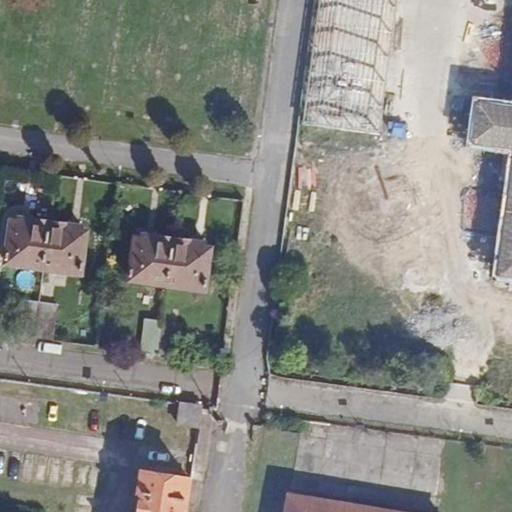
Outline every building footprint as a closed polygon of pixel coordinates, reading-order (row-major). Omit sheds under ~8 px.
[(321,0),(305,123),(379,133),(396,0),(321,0)] [(511,106),(482,102),(477,106),(473,140),(476,144),(511,149),(511,177),(498,276),(511,277),(511,106)] [(301,155),(291,225),(352,233),(361,163),(301,155)] [(69,230),(70,226),(30,221),(30,224),(12,222),(6,264),(82,274),(87,232),(69,230)] [(193,246),(194,243),(154,237),(154,241),(136,239),(130,281),(206,291),(211,249),(193,246)] [(415,372),(416,365),(421,326),(402,323),(404,308),(398,302),(328,292),(326,311),(293,307),(291,321),(287,354),(415,372)] [(34,338),(39,304),(21,301),(16,336),(34,338)] [(53,341),(58,306),(39,304),(34,338),(53,341)] [(182,324),(163,322),(163,325),(159,355),(177,358),(182,324)] [(143,353),(159,355),(163,325),(147,323),(145,340),(121,337),(119,348),(144,351),(143,353)] [(511,402),(511,359),(502,358),(500,375),(511,376),(511,383),(510,402),(511,402)] [(178,425),(200,427),(203,406),(181,403),(178,425)] [(185,511),(191,479),(143,472),(140,493),(143,494),(140,511),(185,511)] [(388,511),(290,496),(287,511),(388,511)]
